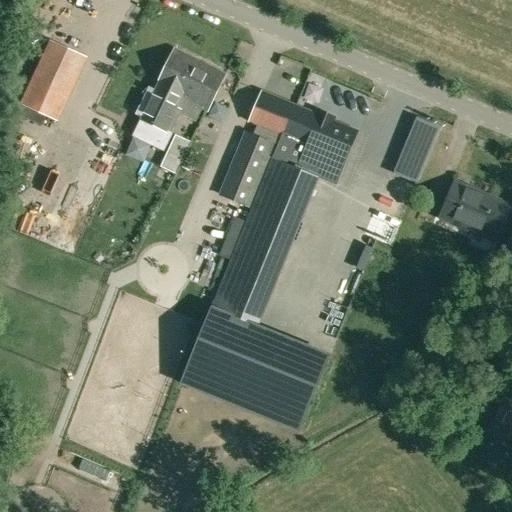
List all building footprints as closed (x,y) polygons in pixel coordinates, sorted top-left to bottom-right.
[(181,98),(207,111),(225,74),(175,49),(152,95),(177,107),(181,98)] [(40,104),(73,119),(100,65),(68,51),(40,104)] [(294,105),(265,93),(252,123),(282,135),(294,105)] [(177,107),(152,95),(140,119),(170,133),(180,112),(195,119),(201,108),(181,98),(177,107)] [(294,105),(212,307),(257,325),(296,220),(314,175),(336,183),(357,131),(294,105)] [(274,143),(245,131),(237,153),(265,165),(274,143)] [(186,143),(175,138),(168,153),(180,158),(186,143)] [(265,165),(237,153),(221,193),(249,204),(265,165)] [(345,232),(379,245),(402,185),(371,173),(359,205),(347,201),(342,212),(351,216),(345,232)] [(497,242),(511,205),(511,203),(455,180),(440,218),(497,242)] [(177,279),(186,287),(201,269),(192,261),(177,279)] [(204,325),(197,344),(181,384),(300,432),(330,357),(329,357),(256,327),(211,309),(204,325)] [(454,405),(436,384),(424,394),(428,399),(424,403),(439,419),(454,405)] [(511,425),(511,397),(507,395),(496,417),(511,425)]
